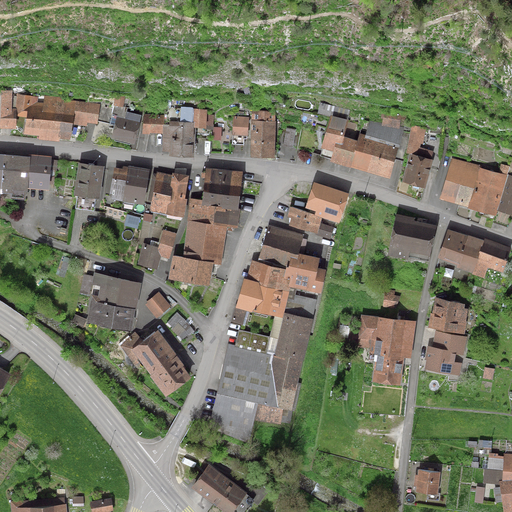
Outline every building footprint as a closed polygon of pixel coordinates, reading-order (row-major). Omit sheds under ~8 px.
[(0,127),(12,128),(12,95),(0,95),(0,96),(0,127)] [(71,124),(85,126),(86,121),(88,105),(64,102),(64,99),(44,97),(43,106),(36,105),(37,100),(34,99),(34,98),(19,96),(19,99),(15,99),(15,105),(18,106),(16,115),(26,117),(23,133),(39,135),(69,137),(71,124)] [(116,97),(114,106),(122,107),(124,98),(116,97)] [(96,123),(96,121),(100,107),(88,105),(86,121),(96,123)] [(113,137),(132,142),(138,117),(125,114),(124,118),(122,117),(124,110),(113,107),(111,114),(118,116),(113,137)] [(212,129),(205,129),(205,124),(205,121),(205,111),(164,108),(162,150),(171,151),(171,154),(191,155),(192,138),(211,139),(212,129)] [(383,121),(398,124),(400,115),(385,112),(383,121)] [(251,157),(272,158),(273,114),(252,113),(251,157)] [(149,116),(148,133),(162,133),(163,117),(149,116)] [(233,127),(233,133),(247,134),(248,119),(233,118),(232,127),(233,127)] [(334,151),(331,160),(350,165),(356,143),(340,139),(346,121),(332,118),(323,147),(334,151)] [(350,165),(388,176),(401,129),(369,123),(364,138),(359,136),(356,143),(350,165)] [(410,156),(403,181),(423,187),(430,162),(428,161),(431,153),(416,149),(417,143),(422,144),(423,136),(419,135),(420,128),(411,127),(410,133),(411,134),(407,151),(415,153),(414,157),(410,156)] [(283,145),(292,147),(294,131),(286,129),(283,145)] [(13,188),(16,188),(26,189),(28,159),(3,157),(0,188),(0,193),(12,194),(13,188)] [(45,188),(47,170),(55,170),(56,162),(48,161),(48,159),(28,157),(28,159),(26,189),(26,186),(45,188)] [(446,177),(440,197),(451,200),(456,183),(462,165),(450,161),(446,177)] [(456,183),(464,185),(474,188),(480,169),(462,165),(456,183)] [(93,212),(100,170),(81,167),(74,209),(93,212)] [(113,198),(122,200),(123,200),(128,168),(128,169),(125,168),(124,171),(115,170),(111,192),(113,193),(113,198)] [(123,200),(143,203),(148,171),(128,168),(123,200)] [(468,208),(494,215),(496,208),(504,176),(480,169),(474,188),(469,205),(468,208)] [(237,209),(239,197),(241,173),(221,171),(221,172),(205,170),(205,173),(201,173),(201,178),(204,178),(202,201),(201,204),(232,209),(237,209)] [(150,209),(167,213),(173,178),(156,175),(150,209)] [(185,177),(173,175),(173,178),(167,213),(182,215),(185,200),(181,200),(185,177)] [(511,178),(504,176),(496,208),(511,213),(511,178)] [(456,183),(451,200),(459,202),(464,185),(456,183)] [(345,195),(314,185),(307,213),(318,217),(320,210),(338,217),(345,195)] [(464,185),(459,202),(469,205),(474,188),(464,185)] [(222,226),(229,227),(232,209),(201,204),(202,201),(191,199),(188,221),(222,226)] [(318,224),(320,218),(318,217),(307,213),(291,208),(288,217),(290,217),(289,220),(291,221),(290,226),(315,233),(329,238),(332,229),(318,224)] [(128,217),(126,225),(136,227),(138,220),(128,217)] [(428,261),(435,226),(395,218),(388,253),(428,261)] [(209,263),(217,264),(222,226),(188,221),(184,258),(174,256),(169,278),(207,284),(209,263)] [(288,267),(292,255),(297,256),(301,239),(267,229),(259,258),(260,263),(255,283),(281,290),(286,269),(287,267),(288,267)] [(448,231),(439,257),(472,269),(481,243),(448,231)] [(158,254),(168,258),(174,236),(164,233),(162,237),(158,250),(157,254),(158,254)] [(485,264),(502,271),(509,250),(482,241),(481,243),(472,269),(471,271),(482,275),(485,264)] [(144,246),(139,265),(154,269),(158,254),(157,254),(158,250),(144,246)] [(301,261),(302,257),(297,256),(292,255),(288,267),(287,267),(286,269),(293,270),(288,285),(293,287),(294,285),(318,291),(322,272),(310,269),(311,263),(301,261)] [(60,262),(58,268),(65,271),(67,265),(60,262)] [(297,301),(291,300),(293,287),(288,285),(293,270),(286,269),(281,290),(255,283),(245,281),(238,306),(243,307),(243,308),(274,315),(306,323),(307,318),(309,318),(312,305),(305,303),(306,299),(298,297),(297,301)] [(133,309),(138,284),(95,274),(91,296),(92,296),(102,298),(101,303),(132,309),(133,309)] [(147,306),(155,316),(167,306),(157,295),(152,300),(153,302),(147,306)] [(92,296),(88,320),(129,328),(132,309),(101,303),(102,298),(92,296)] [(461,309),(462,305),(448,301),(447,306),(436,304),(433,315),(432,314),(429,328),(456,333),(458,321),(463,322),(465,310),(461,309)] [(212,419),(249,428),(252,417),(287,423),(291,409),(289,408),(308,323),(306,323),(274,315),(268,338),(240,332),(237,348),(229,346),(212,419)] [(398,383),(406,322),(361,317),(359,336),(370,337),(374,341),(376,341),(374,353),(370,353),(369,360),(377,361),(374,380),(398,383)] [(140,361),(150,374),(172,358),(160,342),(161,342),(154,332),(142,341),(135,334),(122,346),(128,355),(120,362),(128,372),(135,366),(134,365),(140,361)] [(428,359),(426,368),(450,373),(453,353),(461,354),(463,339),(437,334),(434,349),(429,348),(426,358),(428,359)] [(172,358),(150,374),(151,375),(164,393),(167,392),(168,393),(188,378),(172,358)] [(338,401),(338,393),(331,392),(330,400),(338,401)] [(511,457),(505,456),(505,458),(503,458),(502,472),(511,472),(511,457)] [(208,466),(194,486),(228,511),(229,511),(231,510),(233,511),(245,511),(252,503),(224,482),(226,479),(208,466)] [(416,491),(436,494),(439,473),(418,470),(416,491)] [(92,503),(93,511),(101,511),(111,510),(110,499),(92,503)] [(511,511),(511,500),(509,501),(509,502),(502,502),(503,511),(511,511)]
